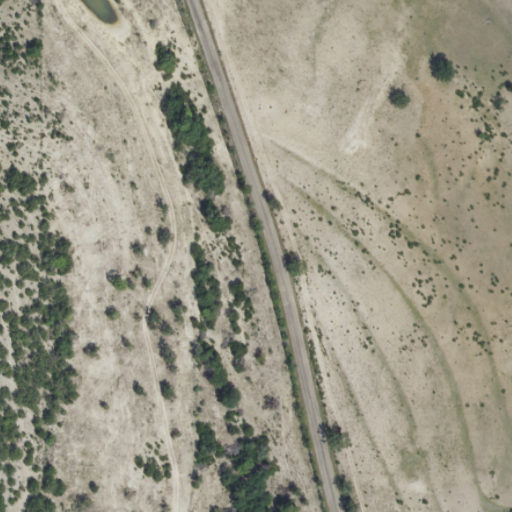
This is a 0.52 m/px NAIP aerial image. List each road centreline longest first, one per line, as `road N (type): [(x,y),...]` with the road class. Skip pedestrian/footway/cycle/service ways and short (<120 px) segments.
road 1 (residential): [(12,0),(95,114),(95,292),(133,511)]
road 2 (residential): [(336,511),(289,298),(191,0)]
